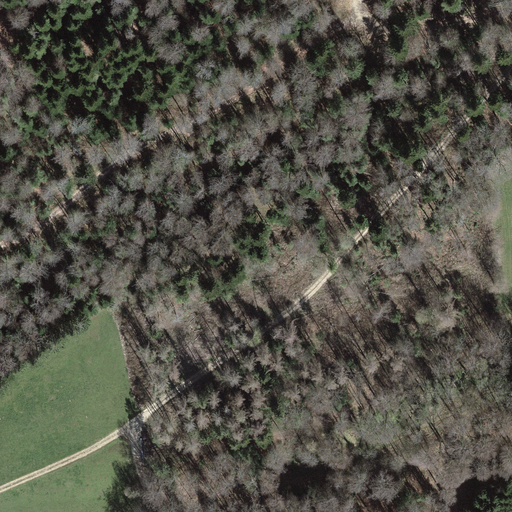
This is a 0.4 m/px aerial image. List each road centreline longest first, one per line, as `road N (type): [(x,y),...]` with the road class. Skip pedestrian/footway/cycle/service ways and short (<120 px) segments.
road 1 (track): [(0,490),(134,424),(306,301),(511,60)]
road 2 (track): [(511,5),(420,27),(328,31),(235,98),(137,147),(47,219),(0,245)]
